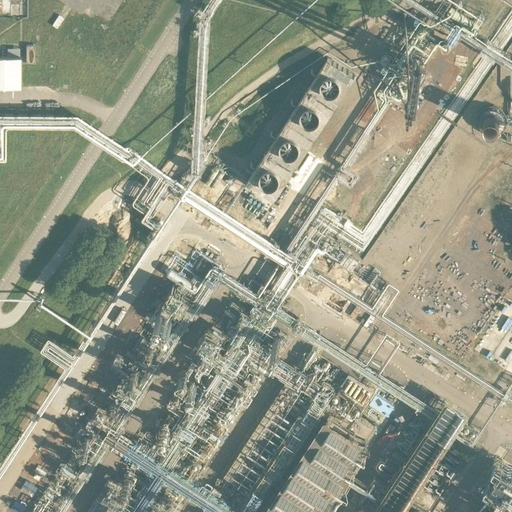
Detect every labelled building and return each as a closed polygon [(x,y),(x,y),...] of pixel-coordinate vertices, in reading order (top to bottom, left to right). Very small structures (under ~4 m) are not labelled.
[(26,63),(35,63),(35,45),(26,45),(26,63)] [(401,68),(417,78),(428,61),(413,51),(401,68)] [(0,86),(20,87),(20,56),(0,55),(0,86)] [(247,181),(274,199),(355,76),(328,58),(247,181)] [(492,113),(491,113),(490,114),(489,114),(488,114),(487,115),(486,115),(485,116),(485,117),(484,117),(484,118),(484,119),(483,120),(483,121),(483,122),(483,123),(484,124),(484,125),(485,126),(485,127),(486,127),(487,128),(488,129),(489,129),(490,129),(492,129),(493,129),(494,129),(496,128),(497,127),(498,126),(498,125),(499,125),(499,124),(499,123),(499,122),(499,121),(499,120),(499,119),(498,118),(498,117),(498,116),(497,115),(495,114),(494,114),(493,114),(492,113)] [(341,263),(351,271),(358,261),(348,253),(341,263)] [(195,270),(204,275),(213,261),(204,256),(195,270)] [(176,268),(169,278),(21,493),(48,511),(155,511),(276,336),(176,268)] [(240,299),(253,308),(267,287),(253,278),(252,279),(253,280),(240,299)] [(377,391),(370,401),(388,413),(395,403),(377,391)] [(312,511),(367,424),(322,396),(250,511),(312,511)] [(485,446),(485,445),(474,438),(479,430),(461,418),(455,427),(485,446)] [(511,511),(511,462),(500,455),(482,486),(494,493),(483,511),(511,511)]
